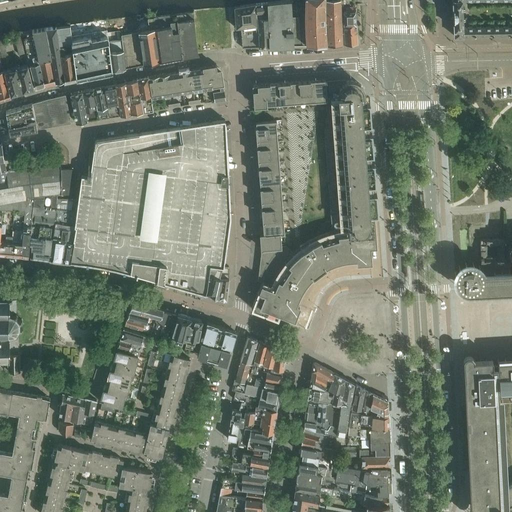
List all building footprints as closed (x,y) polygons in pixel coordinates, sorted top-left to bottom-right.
[(288,0),(268,2),(269,46),(293,45),(290,0),(288,0)] [(290,0),(293,45),(306,45),(305,0),(290,0)] [(305,0),(306,45),(327,45),(325,0),(305,0)] [(325,0),(327,45),(342,45),(340,0),(325,0)] [(511,0),(452,0),(452,1),(453,1),(453,7),(452,7),(453,9),(453,10),(453,11),(453,12),(453,16),(453,17),(454,19),(453,19),(453,21),(454,21),(454,27),(453,27),(454,29),(454,36),(511,35),(511,0)] [(258,26),(259,47),(269,46),(268,2),(257,4),(258,26)] [(248,27),(258,26),(257,4),(235,7),(235,12),(235,17),(235,21),(236,25),(236,27),(235,27),(236,28),(241,28),(248,27)] [(343,12),(344,25),(356,24),(355,12),(355,7),(354,7),(348,7),(346,7),(346,12),(343,12)] [(157,27),(162,60),(182,55),(178,21),(177,14),(154,17),(155,27),(157,27)] [(223,14),(200,18),(205,52),(228,49),(223,14)] [(150,28),(138,30),(143,64),(162,60),(157,27),(155,27),(154,17),(148,18),(150,28)] [(200,18),(178,21),(182,55),(205,52),(200,18)] [(72,46),(77,78),(112,70),(109,42),(106,21),(57,27),(60,47),(72,46)] [(356,24),(344,25),(345,45),(357,45),(356,24)] [(259,47),(258,26),(248,27),(241,28),(242,48),(259,47)] [(65,80),(60,47),(57,27),(46,29),(56,82),(65,80)] [(33,31),(34,38),(45,84),(56,82),(46,29),(33,31)] [(124,49),(126,67),(143,64),(138,30),(122,34),(122,40),(123,49),(124,49)] [(15,37),(19,54),(25,53),(21,36),(15,37)] [(24,40),(30,64),(36,87),(44,84),(45,84),(34,38),(24,40)] [(122,40),(109,42),(112,70),(126,67),(124,49),(123,49),(122,40)] [(72,46),(60,47),(65,80),(77,78),(72,46)] [(8,86),(4,71),(4,70),(3,70),(0,59),(0,50),(1,51),(0,48),(0,98),(11,95),(9,86),(8,86)] [(9,86),(11,95),(36,87),(30,64),(4,71),(8,86),(9,86)] [(203,89),(202,89),(204,102),(214,101),(225,99),(224,89),(223,89),(223,83),(220,69),(220,67),(217,65),(215,66),(215,65),(203,67),(199,68),(203,89)] [(203,89),(199,68),(189,70),(192,91),(202,89),(203,89)] [(192,91),(189,70),(179,71),(182,92),(192,91)] [(169,73),(172,94),(182,92),(179,71),(169,73)] [(159,75),(162,96),(172,94),(169,73),(159,75)] [(159,75),(148,76),(151,98),(162,96),(159,75)] [(153,110),(153,107),(151,98),(148,76),(137,79),(143,111),(153,110)] [(137,79),(126,81),(131,113),(143,111),(137,79)] [(283,222),(263,224),(264,234),(260,234),(261,248),(258,279),(262,281),(252,308),(277,318),(279,312),(294,318),(299,305),(295,303),(297,299),(298,296),(300,292),(302,289),(304,285),(306,281),(309,278),(312,275),(313,276),(319,271),(325,267),(324,266),(328,264),(332,262),(336,261),(339,260),(343,259),(348,258),(352,258),(356,258),(357,262),(360,261),(364,261),(370,261),(369,245),(375,244),(373,214),(377,214),(376,192),(371,192),(371,184),(375,183),(374,161),(369,162),(369,154),(373,154),(371,132),(367,132),(366,124),(371,124),(369,102),(365,102),(364,93),(364,91),(363,90),(363,88),(362,87),(361,85),(360,84),(359,83),(358,82),(356,81),(355,81),(353,80),(352,80),(350,80),(349,80),(347,81),(346,81),(344,82),(343,82),(342,83),(340,81),(325,82),(325,80),(314,81),(315,101),(326,100),(327,118),(325,118),(326,128),(324,128),(331,231),(327,232),(309,240),(304,243),(300,246),(295,250),(292,252),(286,245),(281,245),(280,233),(284,233),(283,222)] [(119,104),(121,115),(131,113),(126,81),(115,84),(119,104)] [(298,82),(294,82),(295,102),(305,101),(304,81),(298,81),(298,82)] [(304,81),(305,101),(315,101),(314,81),(310,81),(304,81)] [(295,102),(294,82),(290,82),(283,83),(285,103),(295,102)] [(278,83),(273,84),(275,104),(285,103),(283,83),(278,83)] [(115,84),(104,86),(107,106),(110,117),(121,115),(119,104),(115,84)] [(265,104),(263,84),(258,85),(253,85),(253,90),(254,105),(265,104)] [(263,84),(265,104),(275,104),(273,84),(269,84),(263,84)] [(104,86),(93,88),(99,118),(110,117),(107,106),(104,86)] [(93,88),(82,91),(87,120),(99,118),(93,88)] [(87,120),(82,91),(71,93),(76,122),(87,120)] [(36,121),(38,129),(71,123),(65,95),(45,100),(33,103),(36,121)] [(6,111),(9,126),(36,121),(33,103),(6,111)] [(217,266),(222,266),(229,267),(229,266),(223,265),(230,217),(227,157),(225,119),(94,140),(93,149),(90,148),(88,166),(91,167),(90,176),(81,175),(75,220),(74,226),(75,226),(70,261),(79,262),(101,266),(124,271),(206,293),(209,280),(210,280),(217,271),(217,266)] [(256,126),(256,132),(276,131),(276,120),(256,121),(256,126)] [(38,129),(36,121),(9,126),(10,134),(38,129)] [(257,138),(257,142),(277,141),(276,131),(256,132),(257,138)] [(257,147),(258,152),(278,151),(277,141),(257,142),(257,147)] [(0,143),(0,183),(8,182),(6,171),(2,143),(0,143)] [(258,158),(259,163),(279,161),(278,151),(258,152),(258,158)] [(279,161),(259,163),(259,167),(259,173),(279,171),(279,161)] [(0,211),(20,212),(19,215),(25,216),(34,216),(35,207),(36,199),(44,199),(46,200),(46,196),(52,195),(60,195),(60,194),(75,194),(74,169),(61,169),(61,165),(6,171),(8,182),(0,183),(0,211)] [(279,171),(259,173),(260,179),(260,183),(280,181),(279,171)] [(260,187),(261,193),(281,192),(280,181),(260,183),(261,187),(260,187)] [(261,199),(262,203),(282,202),(281,192),(261,193),(261,199)] [(43,258),(51,259),(57,219),(57,218),(53,217),(54,209),(58,209),(60,195),(52,195),(51,207),(43,206),(44,199),(36,199),(35,207),(34,216),(32,229),(29,256),(31,256),(43,258)] [(262,208),(262,213),(282,212),(282,202),(262,203),(262,208)] [(263,219),(263,224),(283,222),(282,212),(262,213),(263,219)] [(0,253),(21,255),(23,235),(24,232),(12,231),(12,236),(4,236),(4,242),(0,243),(1,233),(4,233),(5,225),(2,224),(2,214),(0,213),(0,253)] [(24,229),(24,232),(23,235),(21,255),(29,256),(32,229),(34,216),(25,216),(24,229)] [(51,259),(64,260),(66,239),(67,239),(69,222),(66,222),(66,220),(57,219),(51,259)] [(66,239),(64,260),(70,261),(75,226),(74,226),(75,220),(66,220),(66,222),(69,222),(67,239),(66,239)] [(504,238),(503,238),(501,238),(480,237),(480,260),(480,263),(504,263),(504,238)] [(511,275),(485,277),(485,276),(484,274),(484,272),(483,270),(482,268),(480,266),(479,265),(477,264),(475,263),(474,262),(473,262),(471,262),(470,262),(469,262),(467,262),(466,262),(464,262),(463,263),(461,264),(459,265),(458,266),(457,267),(455,270),(454,272),(454,275),(453,277),(454,280),(454,282),(455,285),(457,287),(458,288),(460,290),(461,291),(463,292),(464,292),(466,293),(468,293),(470,293),(511,290),(511,275)] [(206,293),(219,297),(222,278),(219,277),(220,273),(222,266),(217,266),(217,271),(210,280),(209,280),(206,293)] [(219,277),(222,278),(222,277),(228,278),(229,267),(222,266),(220,273),(219,277)] [(222,277),(222,278),(219,297),(226,299),(228,278),(222,277)] [(0,361),(0,358),(8,359),(8,363),(6,363),(6,364),(8,364),(8,370),(20,370),(20,364),(21,364),(21,363),(20,363),(20,358),(21,358),(21,357),(20,357),(19,352),(21,352),(21,351),(19,351),(19,350),(19,344),(18,336),(18,335),(16,332),(19,329),(22,330),(23,327),(20,326),(20,322),(23,321),(22,319),(19,320),(16,316),(18,313),(16,312),(16,298),(12,298),(12,297),(9,297),(9,294),(6,294),(6,297),(0,296),(0,361)] [(155,318),(154,320),(159,322),(163,309),(132,300),(131,302),(129,311),(155,318)] [(153,326),(151,332),(171,338),(172,334),(177,313),(163,309),(159,322),(154,320),(154,321),(147,319),(146,323),(153,326)] [(155,318),(129,311),(127,318),(146,323),(147,319),(154,321),(154,320),(155,318)] [(190,317),(177,313),(172,334),(171,338),(183,342),(184,338),(190,317)] [(187,343),(186,345),(195,347),(197,339),(201,320),(190,317),(184,338),(183,342),(187,343)] [(147,331),(151,332),(153,326),(146,323),(127,318),(125,325),(142,330),(143,328),(147,329),(147,331)] [(197,356),(226,364),(235,331),(207,322),(207,323),(197,356)] [(120,338),(135,342),(146,346),(149,336),(143,334),(136,332),(124,328),(120,338)] [(237,375),(246,377),(257,340),(257,339),(247,335),(240,359),(241,360),(237,374),(237,375)] [(135,342),(120,338),(117,348),(132,352),(135,342)] [(259,341),(250,374),(259,377),(261,370),(268,345),(259,341)] [(261,370),(270,372),(277,349),(268,345),(261,370)] [(277,349),(270,372),(281,374),(282,370),(284,355),(277,349)] [(114,361),(135,366),(138,355),(117,350),(117,351),(118,351),(117,353),(115,353),(113,361),(114,361)] [(148,364),(153,365),(157,352),(151,351),(148,364)] [(169,362),(188,367),(190,358),(171,353),(169,362)] [(511,502),(511,357),(498,358),(498,357),(473,359),(473,358),(473,357),(472,356),(472,355),(471,355),(471,354),(470,354),(469,354),(468,354),(467,354),(466,354),(465,355),(464,355),(463,356),(463,357),(462,358),(462,359),(469,507),(469,508),(468,508),(468,509),(467,509),(467,510),(467,511),(466,511),(501,511),(505,511),(505,506),(510,504),(511,502)] [(109,370),(132,376),(135,366),(114,361),(114,363),(112,363),(109,370)] [(327,378),(332,380),(334,372),(313,361),(312,370),(327,378)] [(167,371),(186,376),(188,367),(169,362),(167,371)] [(143,381),(149,383),(152,369),(147,368),(143,381)] [(109,372),(106,380),(128,386),(131,376),(132,376),(109,370),(111,371),(110,373),(109,372)] [(259,377),(280,382),(281,374),(270,372),(261,370),(259,377)] [(327,378),(312,370),(311,378),(322,384),(329,386),(332,380),(327,378)] [(167,371),(165,380),(184,385),(186,376),(167,371)] [(329,401),(341,403),(340,406),(337,425),(336,435),(344,436),(346,436),(354,383),(346,378),(334,372),(332,380),(329,386),(329,389),(334,391),(331,397),(330,397),(329,401)] [(259,377),(250,374),(248,382),(279,390),(280,382),(259,377)] [(259,396),(277,400),(279,390),(248,382),(245,382),(246,377),(237,375),(236,379),(234,379),(232,389),(236,390),(243,392),(259,396)] [(322,384),(311,378),(309,387),(308,397),(329,401),(330,397),(326,396),(328,391),(321,390),(322,384)] [(103,390),(126,396),(128,386),(106,380),(108,381),(107,383),(105,382),(103,390)] [(162,388),(181,393),(184,385),(165,380),(162,388)] [(352,407),(351,411),(362,412),(362,408),(364,388),(356,384),(352,407)] [(139,399),(145,400),(148,387),(142,385),(139,399)] [(0,511),(20,511),(22,508),(23,497),(25,487),(26,484),(26,480),(27,478),(27,477),(29,466),(29,462),(31,451),(32,447),(34,436),(36,422),(37,419),(37,417),(43,418),(46,418),(47,413),(50,398),(47,397),(42,396),(41,394),(38,394),(36,395),(31,394),(28,394),(0,388),(0,472),(9,474),(11,475),(11,478),(10,481),(10,484),(9,488),(7,488),(6,494),(5,494),(0,492),(0,511)] [(181,393),(162,388),(160,397),(179,402),(181,393)] [(362,412),(369,413),(370,410),(372,392),(364,388),(362,408),(362,412)] [(126,396),(103,390),(104,391),(104,393),(102,392),(99,400),(100,401),(100,400),(122,406),(124,396),(126,396)] [(259,396),(243,392),(236,390),(233,399),(241,401),(257,405),(276,409),(277,400),(259,396)] [(82,419),(85,397),(63,392),(59,415),(59,429),(61,432),(73,435),(75,418),(82,419)] [(380,396),(372,392),(370,410),(369,413),(376,414),(377,409),(380,409),(380,396)] [(377,409),(376,414),(376,415),(388,415),(388,401),(387,401),(386,399),(380,396),(380,409),(377,409)] [(85,397),(82,419),(83,420),(82,422),(86,423),(88,413),(93,414),(97,400),(85,397)] [(160,397),(158,406),(177,411),(179,402),(160,397)] [(232,408),(230,420),(239,422),(238,427),(273,432),(276,409),(257,405),(241,401),(238,409),(232,408)] [(306,410),(317,413),(319,404),(307,401),(306,410)] [(315,425),(323,427),(327,404),(319,404),(317,413),(316,422),(315,425)] [(327,404),(323,427),(329,428),(330,424),(332,405),(327,404)] [(340,406),(332,405),(330,424),(337,425),(340,406)] [(158,406),(156,415),(175,419),(177,411),(158,406)] [(324,444),(324,450),(323,456),(321,463),(327,464),(331,465),(334,445),(335,438),(336,435),(337,425),(330,424),(329,428),(323,427),(315,425),(316,422),(317,413),(306,410),(304,420),(303,427),(319,433),(326,435),(324,444)] [(369,413),(362,412),(351,411),(348,433),(359,434),(359,427),(370,427),(388,429),(388,426),(388,415),(376,415),(376,414),(369,413)] [(153,424),(168,428),(172,429),(175,419),(156,415),(153,424)] [(90,439),(100,442),(104,422),(95,420),(90,439)] [(239,422),(230,420),(227,438),(236,440),(236,439),(238,427),(239,422)] [(100,442),(108,444),(113,425),(104,422),(100,442)] [(151,423),(148,434),(143,453),(156,456),(161,457),(168,428),(153,424),(151,423)] [(108,444),(117,446),(122,427),(113,425),(108,444)] [(117,446),(126,448),(131,429),(122,427),(117,446)] [(238,445),(244,446),(245,439),(252,440),(271,443),(273,432),(238,427),(236,439),(239,440),(238,445)] [(301,446),(315,449),(316,440),(318,440),(319,433),(303,427),(303,430),(301,444),(301,446)] [(359,427),(359,434),(370,435),(371,440),(389,440),(388,429),(370,427),(359,427)] [(126,448),(134,451),(139,431),(131,429),(126,448)] [(134,451),(143,453),(148,434),(139,431),(134,451)] [(347,438),(347,439),(346,445),(356,445),(371,446),(389,446),(389,440),(371,440),(370,435),(359,434),(348,433),(347,438)] [(245,439),(244,446),(254,447),(270,450),(271,443),(252,440),(245,439)] [(53,461),(72,466),(79,468),(84,449),(58,443),(57,448),(53,461)] [(233,448),(233,451),(253,454),(254,447),(244,446),(238,445),(237,448),(233,448)] [(356,445),(346,445),(341,445),(341,455),(356,455),(356,445)] [(300,453),(323,456),(324,450),(315,449),(301,446),(300,453)] [(253,454),(269,456),(270,450),(254,447),(253,454)] [(357,461),(357,465),(362,466),(390,466),(389,455),(367,454),(366,448),(360,448),(359,455),(362,455),(362,462),(357,461)] [(83,468),(92,470),(97,452),(88,449),(83,468)] [(253,454),(233,451),(231,460),(232,460),(267,466),(269,456),(253,454)] [(106,454),(97,452),(92,470),(101,473),(106,454)] [(323,456),(300,453),(299,459),(321,463),(323,456)] [(101,473),(109,475),(114,456),(106,454),(101,473)] [(114,456),(109,475),(120,478),(119,484),(119,485),(122,470),(121,470),(121,467),(122,468),(122,466),(124,458),(114,456)] [(298,469),(324,474),(327,464),(321,463),(299,459),(298,469)] [(267,466),(232,460),(231,469),(235,470),(240,470),(247,471),(247,473),(266,476),(267,466)] [(51,469),(70,474),(72,466),(53,461),(51,469)] [(341,489),(343,489),(348,490),(369,494),(369,483),(388,482),(391,482),(390,473),(387,474),(355,468),(338,465),(336,476),(334,482),(334,486),(342,487),(341,489)] [(390,473),(390,466),(362,466),(357,465),(356,465),(355,468),(387,474),(390,473)] [(119,485),(130,486),(149,490),(153,471),(122,466),(122,468),(121,467),(121,470),(122,470),(119,485)] [(51,469),(49,478),(68,483),(70,474),(51,469)] [(298,469),(296,481),(331,487),(331,486),(334,486),(334,482),(336,476),(328,475),(324,474),(298,469)] [(240,470),(235,470),(233,479),(265,484),(266,476),(247,473),(247,471),(240,470)] [(232,488),(237,488),(264,491),(265,484),(233,479),(224,477),(223,479),(222,486),(232,488)] [(49,478),(47,487),(66,492),(68,483),(49,478)] [(331,487),(296,481),(295,488),(316,492),(320,493),(340,496),(341,492),(342,492),(343,489),(341,489),(342,487),(334,486),(331,486),(331,487)] [(388,493),(388,482),(369,483),(369,494),(371,495),(388,493)] [(149,490),(130,486),(129,489),(129,492),(128,495),(148,498),(149,490)] [(221,486),(220,494),(231,496),(232,488),(222,486),(221,486)] [(47,487),(45,496),(64,500),(66,492),(47,487)] [(264,491),(237,488),(237,492),(245,493),(244,497),(262,499),(264,491)] [(291,511),(314,511),(315,510),(306,508),(307,503),(317,505),(324,506),(326,495),(295,489),(291,511)] [(371,495),(369,494),(348,490),(347,498),(356,499),(361,501),(366,502),(388,502),(388,493),(371,495)] [(216,511),(233,511),(235,505),(237,496),(231,496),(220,494),(218,504),(216,511)] [(127,504),(146,507),(148,498),(128,495),(127,501),(127,504)] [(42,504),(61,509),(64,500),(45,496),(42,504)] [(235,505),(261,509),(262,499),(244,497),(237,496),(235,505)] [(388,511),(388,502),(366,502),(366,510),(363,510),(362,511),(388,511)]
